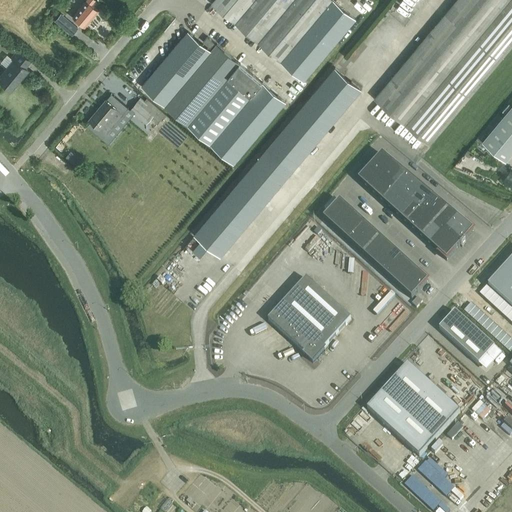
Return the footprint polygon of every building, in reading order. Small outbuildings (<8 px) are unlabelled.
[(84,26),(98,10),(91,5),(94,0),(86,0),(72,16),(84,26)] [(304,80),(356,19),(333,0),(214,0),(212,3),(304,80)] [(405,125),(430,145),(511,47),(511,0),(456,0),(374,98),(405,125)] [(71,34),(77,27),(61,13),(55,21),(71,34)] [(282,106),(286,102),(217,44),(211,51),(188,32),(142,86),(234,163),(278,111),(282,115),(286,109),(282,106)] [(210,48),(215,42),(208,37),(204,42),(210,48)] [(24,67),(30,61),(18,51),(12,58),(14,59),(0,76),(0,80),(11,90),(27,70),(24,67)] [(195,233),(221,255),(361,89),(335,67),(195,233)] [(91,121),(87,126),(109,144),(129,120),(122,115),(128,108),(126,106),(122,102),(112,94),(98,110),(90,120),(91,121)] [(147,123),(151,118),(158,125),(167,114),(147,98),(145,101),(141,97),(131,110),(147,123)] [(511,106),(482,142),(506,161),(511,153),(511,106)] [(382,155),(370,169),(378,176),(390,162),(382,155)] [(390,162),(378,176),(387,183),(399,169),(390,162)] [(370,169),(358,182),(366,189),(378,176),(370,169)] [(399,169),(387,183),(395,190),(407,176),(399,169)] [(378,176),(366,189),(374,197),(387,183),(378,176)] [(407,176),(395,190),(403,197),(415,183),(407,176)] [(387,183),(374,197),(382,204),(395,190),(387,183)] [(415,183),(403,197),(411,204),(424,190),(415,183)] [(395,190),(382,204),(390,211),(403,197),(395,190)] [(424,190),(411,204),(419,211),(432,197),(424,190)] [(403,197),(390,211),(398,218),(411,204),(403,197)] [(432,197),(419,211),(427,218),(440,204),(432,197)] [(340,202),(323,220),(331,228),(348,210),(340,202)] [(411,204),(398,218),(406,226),(419,211),(411,204)] [(440,204),(427,218),(436,226),(449,211),(440,204)] [(348,210),(331,228),(339,235),(356,217),(348,210)] [(419,211),(406,226),(414,233),(427,218),(419,211)] [(449,211),(436,226),(444,233),(457,218),(449,211)] [(356,217),(339,235),(347,242),(364,224),(356,217)] [(427,218),(414,233),(423,240),(436,226),(427,218)] [(457,218),(444,233),(460,247),(474,232),(457,218)] [(364,224),(347,242),(355,249),(372,231),(364,224)] [(436,226),(423,240),(431,247),(444,233),(436,226)] [(372,231),(355,249),(363,257),(380,239),(372,231)] [(444,233),(431,247),(447,262),(460,247),(444,233)] [(380,239),(363,257),(371,264),(388,246),(380,239)] [(388,246),(371,264),(379,271),(396,253),(388,246)] [(396,253),(379,271),(387,278),(404,260),(396,253)] [(508,265),(488,287),(511,308),(511,257),(506,264),(508,265)] [(404,260),(387,278),(395,286),(412,268),(404,260)] [(412,268),(395,286),(412,300),(428,282),(412,268)] [(306,280),(268,322),(305,356),(305,357),(313,364),(325,351),(324,351),(351,321),(306,280)] [(412,305),(416,309),(422,303),(418,298),(412,305)] [(495,349),(455,313),(439,331),(479,367),(495,349)] [(408,366),(367,411),(375,418),(414,453),(419,458),(460,413),(410,368),(408,366)]
